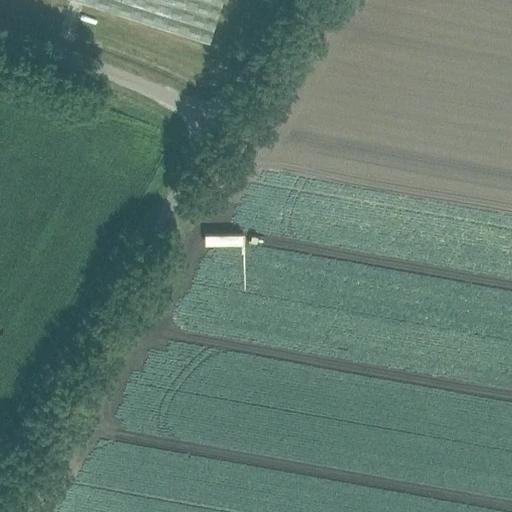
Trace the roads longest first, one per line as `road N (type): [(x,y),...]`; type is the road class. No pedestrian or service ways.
road 1 (unclassified): [(0,489),(217,127)]
road 2 (unclassified): [(217,127),(164,96),(0,39)]
road 3 (unclassified): [(217,127),(291,0)]
